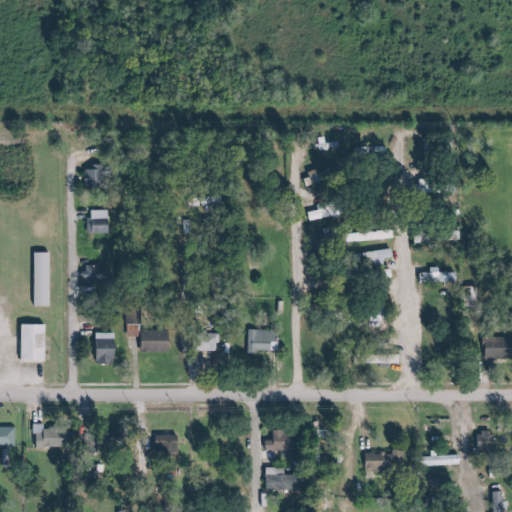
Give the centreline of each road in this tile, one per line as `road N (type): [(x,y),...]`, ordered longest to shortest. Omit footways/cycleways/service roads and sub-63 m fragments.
road 1 (residential): [(511,24),(436,39),(0,34)]
road 2 (residential): [(511,391),(0,394)]
road 3 (residential): [(72,390),(69,159)]
road 4 (residential): [(297,389),(295,177)]
road 5 (residential): [(417,391),(418,348),(395,319),(411,250)]
road 6 (residential): [(261,390),(259,511)]
road 7 (residential): [(462,393),(478,511)]
